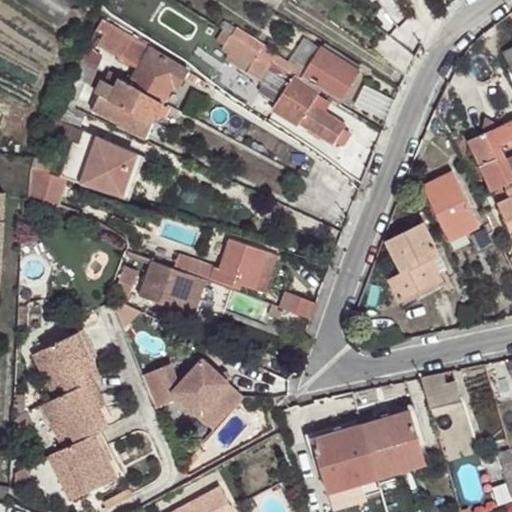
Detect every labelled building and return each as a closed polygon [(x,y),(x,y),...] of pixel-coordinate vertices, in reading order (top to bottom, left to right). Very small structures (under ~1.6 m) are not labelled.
[(137,72),(130,86),(163,105),(173,84),(181,89),(190,74),(103,22),(91,45),(137,72)] [(238,30),(233,37),(235,38),(259,54),(275,64),(297,77),(305,82),(306,81),(311,73),(300,64),(297,69),(291,65),(271,54),(273,50),(238,30)] [(220,43),(228,48),(235,38),(233,37),(226,33),(220,43)] [(259,54),(235,38),(228,48),(226,53),(233,57),(230,62),(247,73),(250,69),(259,54)] [(381,54),(409,77),(418,59),(394,39),(381,54)] [(306,40),(291,65),(297,69),(300,64),(311,73),(325,52),(306,40)] [(325,52),(311,73),(306,81),(341,102),(359,74),(325,52)] [(261,92),(279,104),(293,83),(272,69),(275,64),(259,54),(250,69),(265,79),(262,85),(264,86),(261,92)] [(94,65),(75,58),(66,79),(80,85),(85,87),(94,65)] [(297,77),(275,64),(272,69),(293,83),(279,104),(275,109),(332,146),(344,126),(315,106),(323,94),(305,82),(297,77)] [(66,79),(62,90),(57,104),(70,109),(76,96),(80,85),(66,79)] [(163,105),(130,86),(121,82),(116,91),(104,84),(98,99),(91,113),(118,126),(118,127),(147,142),(154,124),(163,105)] [(360,102),(390,120),(397,103),(370,86),(360,102)] [(57,104),(48,125),(55,128),(49,145),(58,148),(61,140),(73,144),(79,146),(82,135),(80,133),(86,117),(70,109),(57,104)] [(485,134),(499,126),(485,117),(480,126),(485,134)] [(467,143),(492,194),(495,192),(504,187),(511,183),(511,178),(498,149),(511,142),(511,133),(507,123),(499,126),(485,134),(467,143)] [(73,144),(62,178),(67,180),(81,184),(96,139),(82,135),(79,146),(73,144)] [(96,139),(81,184),(124,198),(135,165),(130,163),(134,151),(96,139)] [(143,154),(134,151),(130,163),(135,165),(124,198),(128,199),(143,154)] [(50,175),(53,165),(37,159),(34,169),(50,175)] [(31,168),(26,196),(55,209),(67,180),(62,178),(50,175),(34,169),(31,168)] [(483,230),(456,174),(427,189),(453,245),(483,230)] [(502,204),(510,200),(504,187),(495,192),(502,204)] [(511,199),(510,200),(502,204),(498,206),(511,235),(511,199)] [(490,235),(496,232),(488,213),(482,216),(490,235)] [(405,273),(432,260),(441,255),(426,224),(389,243),(405,273)] [(225,269),(220,268),(215,280),(244,290),(246,286),(266,293),(279,257),(235,241),(225,269)] [(215,280),(220,268),(188,257),(184,269),(215,280)] [(444,282),(432,260),(405,273),(391,280),(403,302),(444,282)] [(209,281),(155,261),(142,296),(181,310),(181,312),(196,317),(209,281)] [(121,265),(110,293),(129,300),(139,272),(121,265)] [(286,292),(281,307),(285,309),(313,318),(319,303),(286,292)] [(113,299),(124,329),(141,312),(113,299)] [(281,307),(272,304),(269,314),(281,318),(285,309),(281,307)] [(51,386),(73,376),(86,370),(66,328),(32,346),(51,386)] [(41,391),(51,386),(32,346),(22,350),(41,391)] [(211,438),(247,397),(229,382),(223,377),(204,361),(180,387),(172,385),(165,369),(145,377),(159,415),(180,403),(211,438)] [(172,367),(165,369),(172,385),(180,387),(172,367)] [(447,372),(425,377),(435,410),(465,401),(456,370),(447,372)] [(227,373),(223,377),(229,382),(232,377),(227,373)] [(93,418),(73,376),(51,386),(41,391),(61,434),(81,425),(93,418)] [(61,434),(41,391),(29,395),(48,440),(61,434)] [(25,409),(26,395),(16,394),(15,416),(14,420),(14,436),(34,426),(25,409)] [(465,401),(435,410),(436,416),(467,408),(465,401)] [(364,424),(378,478),(428,463),(412,410),(364,424)] [(330,491),(378,478),(364,424),(315,439),(330,491)] [(101,468),(81,425),(61,434),(48,440),(36,446),(48,471),(60,466),(68,484),(101,468)] [(511,447),(501,451),(506,468),(511,465),(511,447)] [(48,471),(57,489),(68,484),(60,466),(48,471)] [(33,484),(25,468),(15,474),(16,491),(33,484)] [(11,487),(0,484),(0,500),(10,503),(11,487)] [(228,511),(217,491),(179,511),(228,511)]
